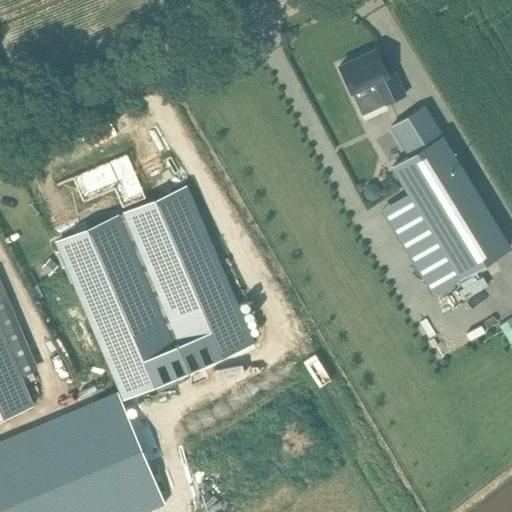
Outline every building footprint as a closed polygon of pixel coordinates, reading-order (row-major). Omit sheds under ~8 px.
[(376,49),(339,66),(362,115),(405,95),(387,57),(381,60),(376,49)] [(510,250),(424,109),(393,128),(412,158),(392,171),(459,281),(510,250)] [(127,154),(73,177),(83,202),(114,188),(122,206),(145,197),(127,154)] [(365,187),(364,193),(367,199),(373,200),(379,197),(380,190),(377,185),(371,183),(365,187)] [(188,187),(57,243),(123,398),(254,343),(188,187)] [(50,258),(41,268),(49,275),(58,265),(50,258)] [(42,294),(37,283),(30,286),(35,298),(42,294)] [(0,311),(8,308),(0,290),(0,415),(30,403),(0,336),(0,311)] [(511,312),(499,319),(511,342),(511,312)] [(118,392),(0,441),(0,511),(143,511),(165,503),(118,392)]
